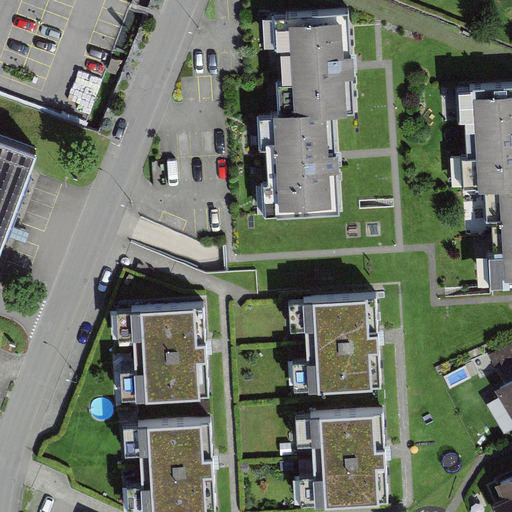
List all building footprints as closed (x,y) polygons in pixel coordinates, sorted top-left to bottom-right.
[(353,66),(349,7),(279,12),(285,113),(334,110),(356,109),(353,66)] [(511,80),(463,84),(469,183),(490,182),(511,180),(511,80)] [(334,110),(285,113),(264,115),(270,214),(340,210),(337,155),(334,110)] [(0,132),(0,247),(8,226),(38,147),(0,132)] [(496,284),(511,283),(511,180),(490,182),(496,284)] [(380,338),(377,292),(305,296),(310,387),(383,383),(380,338)] [(137,396),(210,392),(208,346),(205,301),(132,305),(137,396)] [(316,502),(389,498),(387,452),(384,408),(311,412),(316,502)] [(144,511),(217,507),(214,461),(212,416),(139,421),(144,511)] [(511,511),(511,471),(495,480),(509,511),(511,511)]
